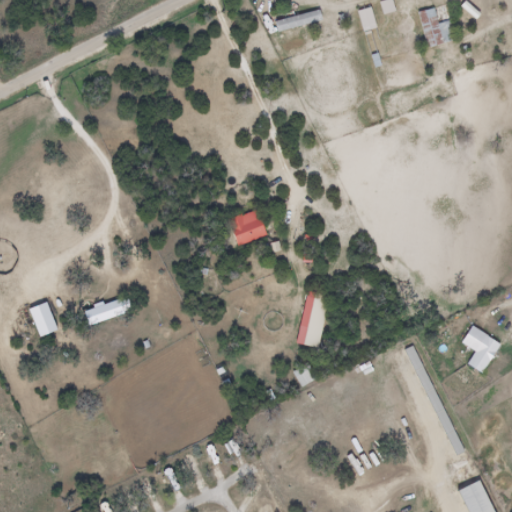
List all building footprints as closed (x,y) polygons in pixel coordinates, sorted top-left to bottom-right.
[(320,19),(316,8),(272,24),(275,35),(320,19)] [(424,48),(452,41),(448,23),(436,26),(432,9),(415,13),(424,48)] [(263,236),(252,210),(222,222),(233,248),(263,236)] [(327,298),(305,293),(292,345),(315,350),(327,298)] [(116,314),(114,306),(83,314),(85,322),(116,314)] [(496,344),(468,328),(458,344),(471,352),(462,366),(478,375),(496,344)] [(299,388),(313,379),(304,364),(289,373),(299,388)] [(136,484),(146,504),(155,499),(146,479),(136,484)] [(488,511),(477,482),(454,491),(461,511),(488,511)]
